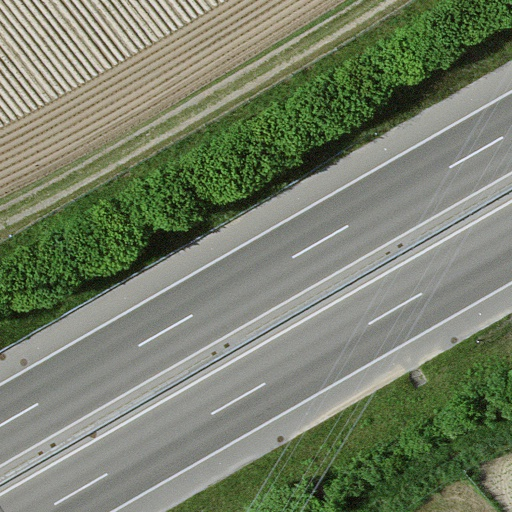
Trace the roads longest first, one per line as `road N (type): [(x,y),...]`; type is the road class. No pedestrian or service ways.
road 1 (motorway): [(511,134),(0,428)]
road 2 (motorway): [(41,511),(511,241)]
